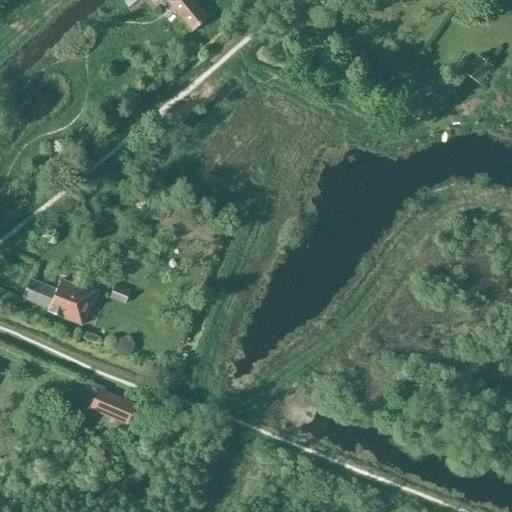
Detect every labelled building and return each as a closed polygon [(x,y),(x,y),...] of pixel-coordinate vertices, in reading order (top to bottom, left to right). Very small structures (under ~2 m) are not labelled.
[(207,19),(191,0),(156,0),(162,7),(167,2),(191,31),(207,19)] [(464,74),(479,85),(491,67),(477,57),(464,74)] [(60,280),(56,291),(31,280),(23,298),(49,309),(47,312),(81,326),(94,294),(60,280)] [(114,285),(109,299),(124,304),(129,290),(114,285)] [(136,405),(97,389),(88,410),(127,426),(136,405)]
